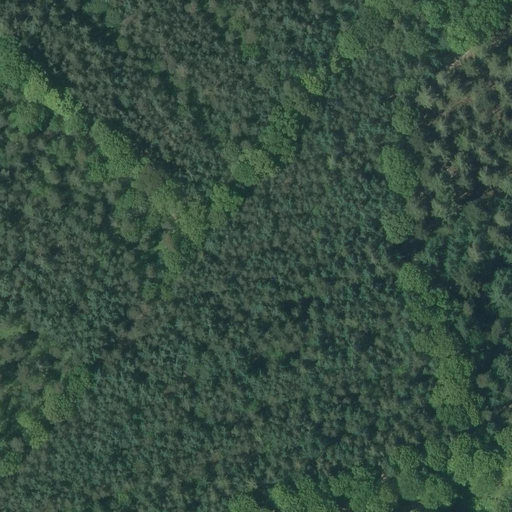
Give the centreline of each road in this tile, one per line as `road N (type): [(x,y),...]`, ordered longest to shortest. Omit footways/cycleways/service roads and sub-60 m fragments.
road 1 (track): [(0,54),(200,246),(406,0)]
road 2 (track): [(490,511),(407,199),(417,98),(511,0)]
road 3 (track): [(283,511),(474,456),(511,453)]
